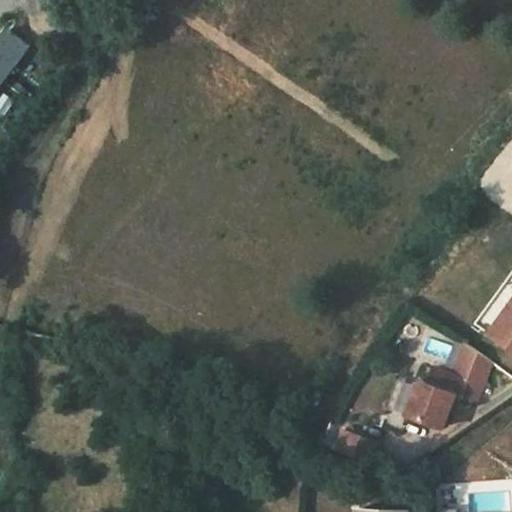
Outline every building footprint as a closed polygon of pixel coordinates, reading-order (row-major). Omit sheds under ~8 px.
[(0,84),(29,47),(7,31),(0,40),(0,84)] [(511,275),(475,326),(511,352),(511,275)] [(468,381),(462,398),(475,403),(490,363),(465,344),(454,376),(468,381)] [(455,395),(462,398),(468,381),(454,376),(433,368),(427,384),(421,381),(407,416),(442,429),(449,410),(455,395)] [(456,412),(462,398),(455,395),(449,410),(456,412)] [(352,436),(345,454),(368,464),(376,445),(352,436)]
